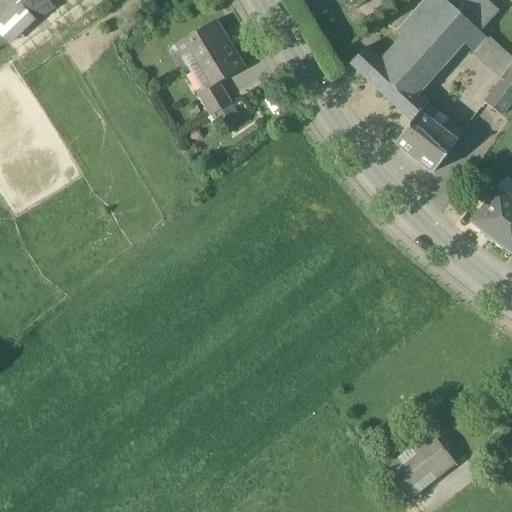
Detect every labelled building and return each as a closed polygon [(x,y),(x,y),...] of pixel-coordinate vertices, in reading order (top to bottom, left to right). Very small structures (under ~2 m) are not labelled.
[(38,0),(24,0),(19,4),(16,2),(0,14),(0,41),(4,46),(49,15),(44,8),(38,0)] [(472,26),(443,0),(428,0),(410,20),(421,30),(409,43),(436,67),(460,41),(459,40),(472,26)] [(421,30),(410,20),(397,34),(403,39),(404,39),(409,43),(421,30)] [(244,68),(217,22),(175,47),(188,68),(192,66),(206,88),(207,91),(218,84),(244,68)] [(487,40),(472,26),(459,40),(460,41),(474,54),(487,40)] [(403,39),(381,64),(365,50),(350,66),(413,123),(420,114),(423,111),(414,103),(417,99),(412,94),(436,67),(409,43),(404,39),(403,39)] [(511,72),(511,62),(487,40),(474,54),(505,82),(511,72)] [(511,72),(505,82),(486,105),(502,117),(511,104),(511,72)] [(218,84),(207,91),(206,88),(197,94),(210,116),(231,104),(218,84)] [(437,115),(426,106),(423,111),(420,114),(432,123),(437,115)] [(432,123),(420,114),(413,123),(396,145),(433,174),(457,143),(432,123)] [(492,178),(477,197),(487,204),(497,190),(501,185),(492,178)] [(487,204),(472,224),(481,231),(479,233),(491,242),(511,213),(511,201),(497,190),(487,204)] [(511,213),(491,242),(502,250),(504,248),(511,254),(511,213)] [(429,434),(384,470),(409,501),(454,466),(429,434)]
